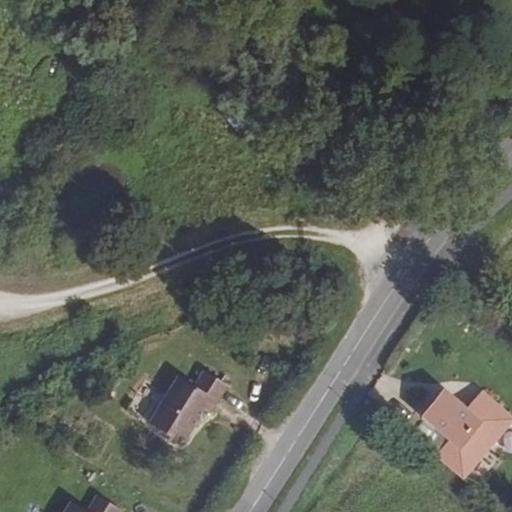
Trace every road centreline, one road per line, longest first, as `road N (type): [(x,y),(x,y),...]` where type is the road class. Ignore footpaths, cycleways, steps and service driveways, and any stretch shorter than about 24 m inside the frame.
road 1 (residential): [(249,511),(459,197),(511,152)]
road 2 (track): [(406,274),(374,248),(337,238),(242,243),(0,314)]
